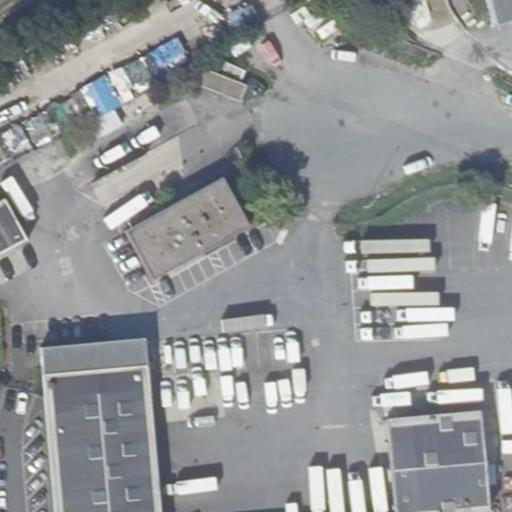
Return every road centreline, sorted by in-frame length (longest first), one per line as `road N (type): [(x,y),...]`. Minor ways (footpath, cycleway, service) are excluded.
road 1 (unknown): [(330,290),(136,296),(113,286),(95,246),(127,188),(162,165),(278,123),(346,119)]
road 2 (unknown): [(329,369),(328,432),(308,465),(193,476)]
road 3 (unknown): [(329,369),(511,361)]
road 4 (unknown): [(346,119),(330,290)]
road 5 (unclassified): [(511,141),(456,118),(346,119)]
road 6 (residential): [(15,369),(3,432),(9,511)]
